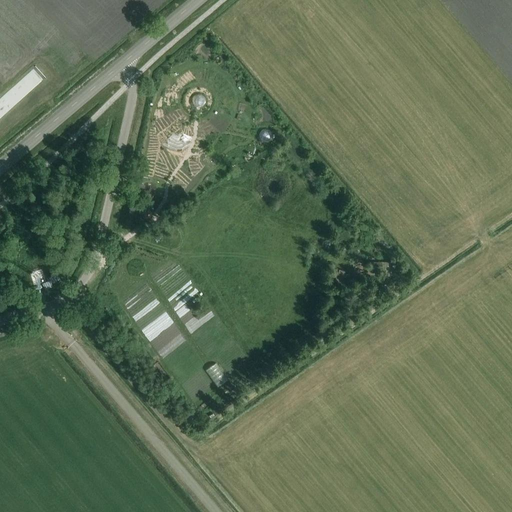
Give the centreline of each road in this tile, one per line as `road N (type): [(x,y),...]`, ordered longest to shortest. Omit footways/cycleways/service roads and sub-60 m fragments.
road 1 (unclassified): [(120,66),(131,79),(130,103),(87,273),(47,310),(0,323)]
road 2 (tertiary): [(0,166),(120,66)]
